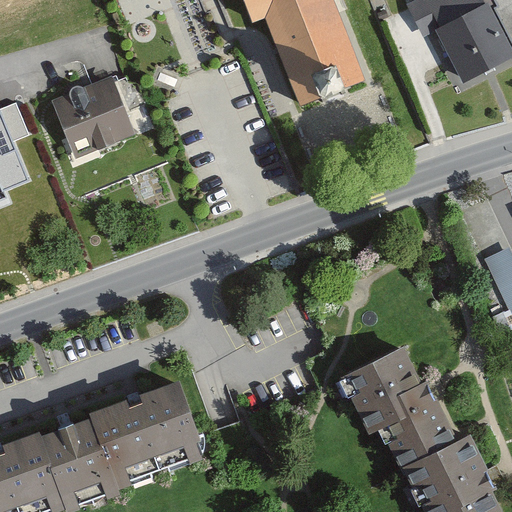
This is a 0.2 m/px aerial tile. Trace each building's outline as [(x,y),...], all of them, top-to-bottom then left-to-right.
[(238,0),(248,24),(264,18),(296,105),(360,81),(330,0),(238,0)] [(460,85),(511,60),(511,0),(493,8),(489,0),(415,0),(404,5),(421,40),(436,33),(460,85)] [(132,134),(109,77),(47,102),(70,159),(132,134)] [(0,169),(20,161),(0,111),(0,169)] [(511,242),(488,253),(511,307),(511,242)] [(418,386),(400,350),(339,379),(367,436),(379,430),(398,470),(400,469),(421,511),(499,511),(489,491),(491,490),(482,471),(487,469),(469,433),(456,439),(428,381),(418,386)] [(197,441),(175,381),(85,415),(87,420),(39,438),(36,431),(0,445),(0,511),(76,511),(118,496),(116,491),(199,460),(192,442),(197,441)]
